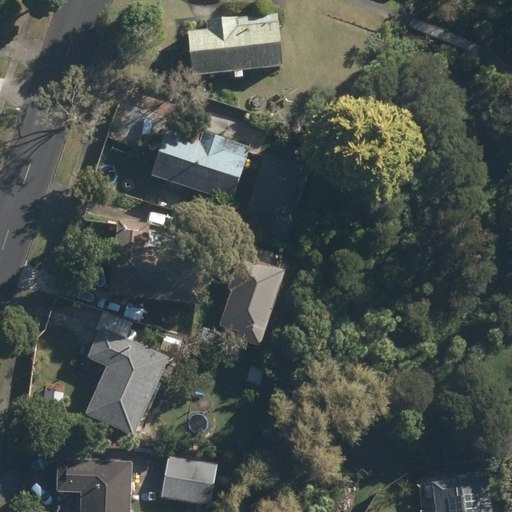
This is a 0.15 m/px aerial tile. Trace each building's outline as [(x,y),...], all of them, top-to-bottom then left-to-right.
[(235,76),(235,82),(243,81),(242,75),(281,72),(277,20),(206,25),(207,33),(188,35),(192,79),(235,76)] [(151,178),(231,206),(249,152),(204,137),(213,111),(178,99),(169,126),(171,127),(168,136),(166,135),(151,178)] [(229,143),(253,149),(254,144),(261,146),(266,128),(235,120),(229,143)] [(307,168),(264,154),(241,227),(283,241),(307,168)] [(102,298),(200,310),(207,260),(147,252),(150,235),(117,231),(113,261),(107,260),(102,298)] [(190,342),(220,350),(224,336),(204,331),(203,332),(193,330),(190,342)] [(85,419),(134,441),(169,363),(101,333),(88,362),(107,370),(85,419)] [(162,501),(209,511),(218,471),(170,460),(162,501)] [(83,511),(130,511),(132,467),(58,464),(57,495),(84,496),(83,511)] [(491,511),(488,481),(460,484),(460,477),(427,481),(421,492),(409,494),(411,509),(421,507),(421,511),(491,511)]
